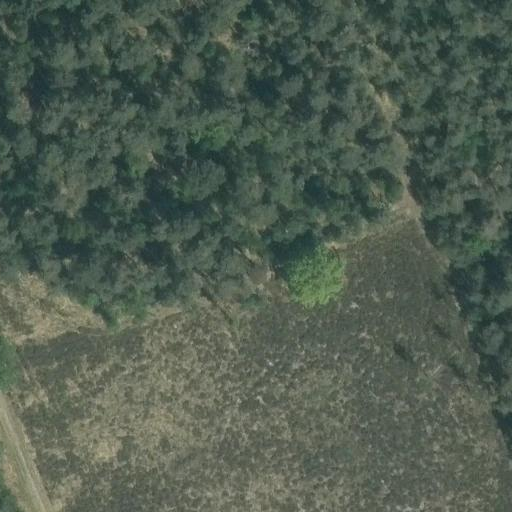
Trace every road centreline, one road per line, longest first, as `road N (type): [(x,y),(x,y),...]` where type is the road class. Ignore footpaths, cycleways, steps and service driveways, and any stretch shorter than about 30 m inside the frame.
road 1 (track): [(511,467),(413,202),(0,371)]
road 2 (track): [(0,389),(45,511)]
